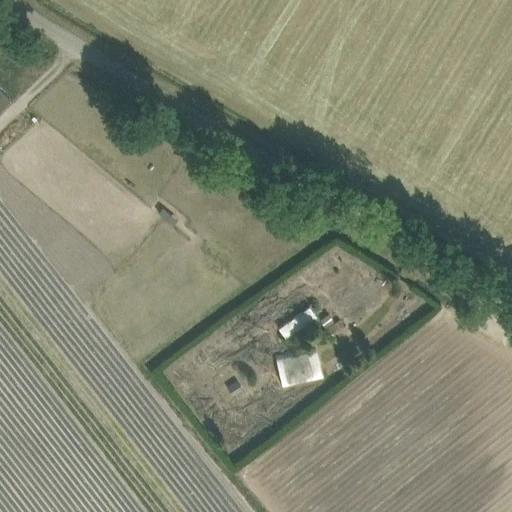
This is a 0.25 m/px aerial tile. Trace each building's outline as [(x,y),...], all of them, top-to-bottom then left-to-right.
[(0,89),(0,108),(10,99),(0,89)] [(291,318),(298,330),(332,310),(325,299),(291,318)] [(328,313),(320,318),(325,327),(334,321),(328,313)] [(290,352),(297,377),(337,367),(331,342),(290,352)] [(238,379),(227,386),(232,395),(243,388),(238,379)]
